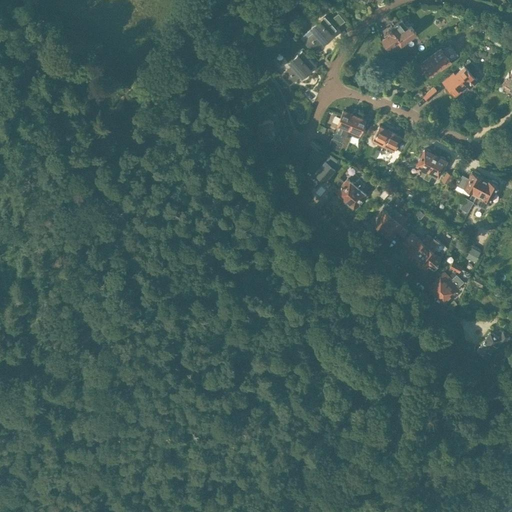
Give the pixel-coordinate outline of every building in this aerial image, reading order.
[(504,0),(503,0),(500,5),(505,9),(510,4),(504,0)] [(335,16),(341,24),(346,20),(340,12),(335,16)] [(303,37),(301,38),(303,40),(312,51),(323,41),(324,43),(333,35),(333,34),(328,28),(330,25),(332,24),(324,16),(320,20),(311,28),(312,29),(310,30),(302,36),(303,37)] [(388,47),(392,53),(403,45),(402,44),(417,33),(411,25),(410,26),(409,25),(407,27),(401,19),(386,30),(389,34),(382,39),(383,41),(383,44),(385,47),(388,47)] [(421,70),(426,76),(428,74),(430,76),(440,69),(441,70),(451,62),(451,61),(458,55),(450,44),(442,50),(441,48),(420,64),(424,68),(421,70)] [(300,76),(302,77),(316,65),(303,51),(289,63),(291,65),(281,75),(290,85),(300,76)] [(268,57),(261,63),(265,69),(269,65),(270,59),(268,57)] [(477,81),(464,66),(455,74),(453,72),(442,81),(455,96),(467,85),(469,88),(477,81)] [(399,81),(407,74),(402,68),(394,74),(393,74),(399,81)] [(511,68),(507,76),(506,76),(502,82),(509,86),(511,87),(511,68)] [(428,101),(439,91),(434,86),(423,96),(428,101)] [(349,129),(355,114),(343,109),(337,124),(344,127),(339,140),(332,138),(330,144),(341,149),(341,148),(343,142),(346,135),(349,129)] [(331,126),(337,115),(330,112),(324,123),(331,126)] [(366,119),(355,114),(349,129),(360,134),(366,119)] [(266,138),(273,136),(275,132),(273,127),(274,123),(273,120),(270,119),(262,121),(262,122),(259,124),(262,131),(258,132),(260,139),(266,137),(266,138)] [(383,144),(391,130),(380,124),(372,138),(383,144)] [(394,150),(402,136),(391,130),(383,144),(380,150),(379,152),(383,154),(385,149),(392,152),(393,150),(394,150)] [(346,135),(343,142),(349,144),(351,137),(346,135)] [(375,160),(379,152),(380,150),(375,148),(370,157),(375,160)] [(417,164),(416,166),(421,167),(422,167),(421,169),(422,170),(420,176),(424,178),(436,154),(430,151),(430,150),(427,148),(426,149),(425,148),(416,164),(417,164)] [(336,169),(341,162),(331,154),(325,160),(326,160),(315,173),(324,181),(335,168),(336,169)] [(436,154),(424,178),(427,179),(430,174),(431,175),(433,173),(438,176),(447,160),(445,158),(444,157),(442,156),(440,156),(436,154)] [(388,176),(392,168),(387,165),(383,173),(388,176)] [(462,174),(457,183),(465,187),(471,191),(470,193),(472,193),(469,199),(466,197),(460,208),(467,212),(473,202),(472,202),(473,201),(486,178),(479,174),(480,173),(475,170),(474,171),(473,171),(470,178),(462,174)] [(447,183),(453,175),(447,171),(442,180),(447,183)] [(339,176),(333,183),(339,188),(337,190),(346,198),(357,186),(362,180),(367,174),(364,172),(359,178),(359,177),(356,182),(354,181),(353,183),(347,178),(344,181),(339,176)] [(357,186),(346,198),(356,207),(367,195),(361,190),(363,188),(361,187),(365,182),(370,176),(367,174),(362,180),(357,186)] [(473,201),(472,202),(473,202),(477,204),(480,198),(482,199),(483,197),(490,201),(499,185),(497,183),(497,182),(492,179),(491,181),(486,178),(473,201)] [(321,187),(315,193),(320,197),(326,191),(321,187)] [(445,188),(439,198),(444,201),(450,191),(445,188)] [(394,193),(387,201),(397,209),(404,201),(394,193)] [(403,193),(401,197),(408,202),(412,195),(408,193),(407,195),(403,193)] [(382,230),(393,217),(384,208),(372,222),(382,230)] [(418,209),(415,213),(419,217),(423,212),(418,209)] [(407,217),(399,210),(394,217),(393,217),(382,230),(391,238),(395,233),(401,238),(409,228),(402,222),(407,217)] [(483,226),(482,226),(475,240),(483,245),(489,233),(488,233),(483,226)] [(422,241),(418,238),(419,237),(413,232),(404,242),(409,246),(406,250),(414,257),(431,236),(429,234),(422,241)] [(425,267),(437,253),(432,250),(439,243),(431,236),(414,257),(425,267)] [(459,238),(454,246),(463,251),(468,243),(459,238)] [(472,246),(468,253),(477,258),(481,251),(472,246)] [(459,272),(462,265),(452,261),(449,267),(459,272)] [(446,271),(429,287),(436,294),(451,279),(451,278),(452,277),(452,275),(448,271),(446,271)] [(451,279),(436,294),(443,301),(458,286),(463,281),(455,274),(452,277),(451,278),(451,279)] [(476,276),(472,283),(481,287),(485,280),(476,276)] [(490,331),(477,349),(487,356),(493,348),(503,355),(511,341),(511,330),(510,334),(509,335),(503,330),(498,336),(490,331)] [(476,366),(470,370),(476,379),(482,375),(476,366)]
